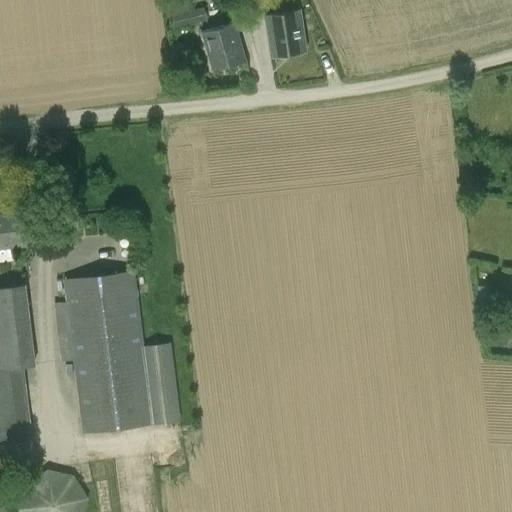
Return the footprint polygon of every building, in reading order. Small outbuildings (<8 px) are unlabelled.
[(186,0),(182,0),(169,3),(175,29),(207,21),(203,4),(189,8),(186,0)] [(227,0),(230,9),(243,5),(241,0),(227,0)] [(272,55),(306,50),(300,10),(266,15),(272,55)] [(213,69),(245,60),(235,23),(202,32),(213,69)] [(0,441),(33,438),(23,366),(35,365),(26,283),(0,285),(0,248),(25,246),(21,210),(0,212),(0,441)] [(145,345),(136,275),(135,270),(56,279),(58,293),(64,294),(66,301),(54,302),(61,361),(72,359),(83,432),(181,420),(171,342),(145,345)] [(489,297),(488,286),(478,286),(478,298),(489,297)] [(74,471),(48,465),(26,479),(18,506),(21,511),(84,511),(89,495),(74,471)]
